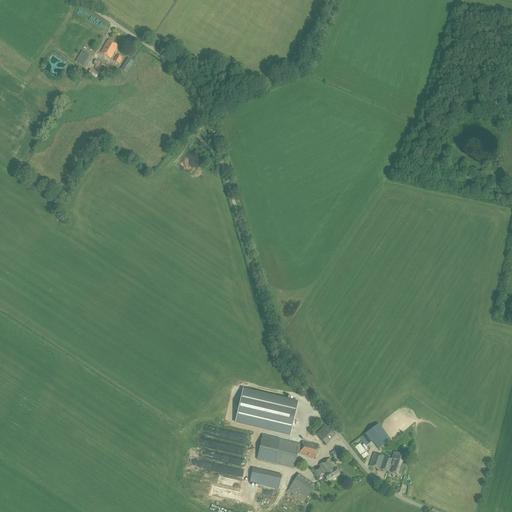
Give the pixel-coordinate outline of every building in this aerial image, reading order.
[(107,34),(109,27),(104,25),(101,32),(107,34)] [(101,53),(110,59),(118,45),(108,40),(101,53)] [(75,61),(86,68),(93,57),(82,50),(75,61)] [(114,61),(120,64),(122,60),(121,59),(122,57),(117,55),(114,61)] [(120,69),(126,74),(134,62),(128,58),(120,69)] [(102,70),(112,75),(115,69),(95,59),(93,65),(95,66),(94,69),(101,72),(102,70)] [(87,75),(95,79),(99,74),(90,69),(87,75)] [(290,435),(298,402),(244,389),(236,423),(290,435)] [(378,449),(390,440),(379,424),(366,432),(360,437),(366,446),(373,441),(378,449)] [(326,444),(335,435),(327,427),(318,436),(326,444)] [(302,445),(299,445),(299,444),(280,439),(263,435),(257,459),(274,463),(294,468),(298,451),(301,452),(300,454),(316,458),(319,445),(303,441),(302,445)] [(364,457),(369,453),(360,443),(355,447),(364,457)] [(335,459),(343,455),(338,448),(331,452),(335,459)] [(400,476),(406,456),(394,452),(392,459),(373,453),(369,466),(388,472),(400,476)] [(334,466),(329,458),(319,465),(320,467),(313,471),(318,479),(324,475),(327,481),(340,473),(339,473),(340,472),(338,470),(336,467),(335,465),(334,466)] [(281,481),(283,473),(268,470),(268,473),(262,472),(259,484),(274,487),(275,480),(281,481)] [(304,502),(316,485),(298,473),(287,490),(304,502)]
